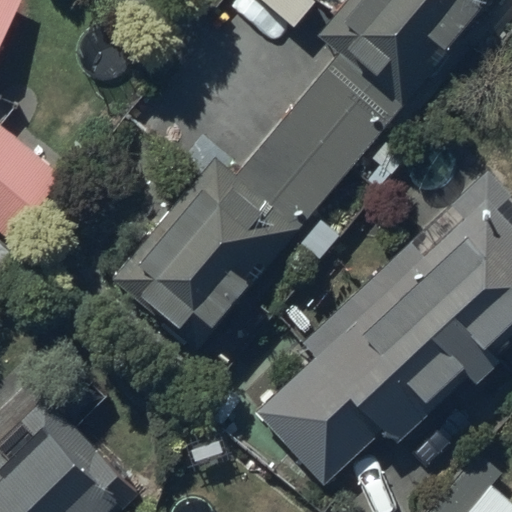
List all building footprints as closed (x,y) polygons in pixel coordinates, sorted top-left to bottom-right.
[(0,0),(0,27),(13,0),(0,0)] [(217,145),(111,271),(199,345),(488,0),(341,0),(321,24),(341,41),(239,163),(217,145)] [(2,114),(0,116),(0,223),(8,231),(64,169),(2,114)] [(317,347),(256,401),(326,478),(386,423),(398,436),(473,369),(477,373),(503,350),(496,342),(511,327),(511,183),(490,160),(453,193),(468,209),(426,247),(413,233),(304,332),(317,347)] [(0,511),(111,511),(141,483),(77,419),(108,389),(51,332),(0,382),(0,511)] [(479,446),(424,509),(428,511),(511,511),(511,491),(495,477),(504,467),(479,446)]
